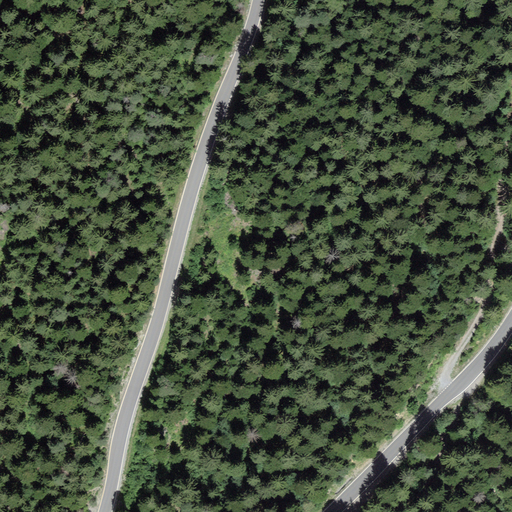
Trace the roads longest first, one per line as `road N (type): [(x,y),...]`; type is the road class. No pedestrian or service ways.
road 1 (tertiary): [(105,511),(123,421),(190,194),(258,0)]
road 2 (tertiary): [(511,320),(474,371),(331,511)]
road 3 (track): [(448,395),(447,362),(511,255)]
